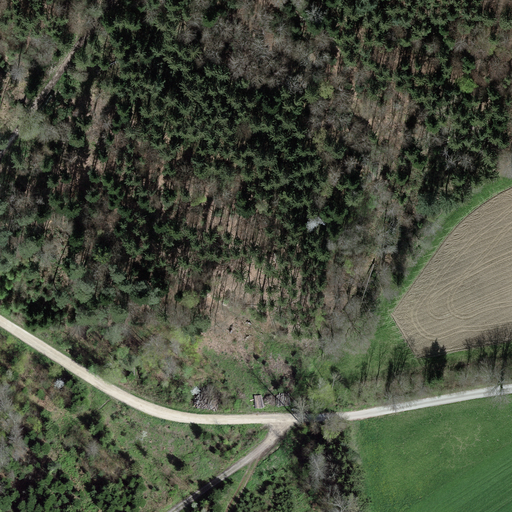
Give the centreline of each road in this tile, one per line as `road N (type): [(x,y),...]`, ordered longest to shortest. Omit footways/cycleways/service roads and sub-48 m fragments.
road 1 (track): [(340,413),(170,415),(0,320)]
road 2 (track): [(0,157),(109,0)]
road 3 (unclassified): [(511,390),(340,413)]
road 4 (track): [(279,418),(262,449),(173,511)]
